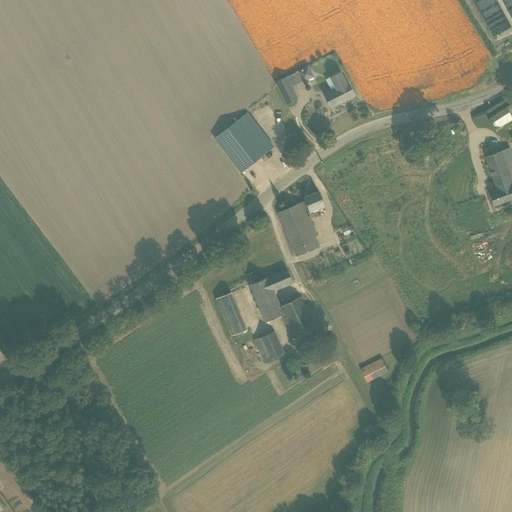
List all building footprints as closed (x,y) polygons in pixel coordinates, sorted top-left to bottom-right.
[(297,70),(297,71),(302,82),(313,76),(307,65),(297,70)] [(329,78),(335,88),(323,94),(330,108),(354,96),(347,82),(346,83),(340,72),(329,78)] [(297,99),(291,87),(286,76),(274,82),(285,105),(297,99)] [(511,104),(489,116),(495,129),(511,120),(511,104)] [(265,154),(238,120),(214,138),(241,172),(265,154)] [(495,206),(511,199),(511,153),(510,148),(486,157),(499,189),(490,192),(495,206)] [(306,213),(324,206),(318,191),(303,198),(304,201),(277,213),(296,256),(320,246),(316,236),(318,236),(310,216),(308,217),(306,213)] [(295,344),(311,337),(320,333),(314,318),(310,320),(300,297),(280,306),(273,291),(292,283),(292,282),(293,282),(287,270),(249,285),(265,322),(280,315),(295,344)] [(231,336),(246,330),(231,292),(216,299),(231,336)] [(275,331),(254,340),(264,362),(284,353),(275,331)] [(389,371),(382,359),(361,370),(367,382),(389,371)]
